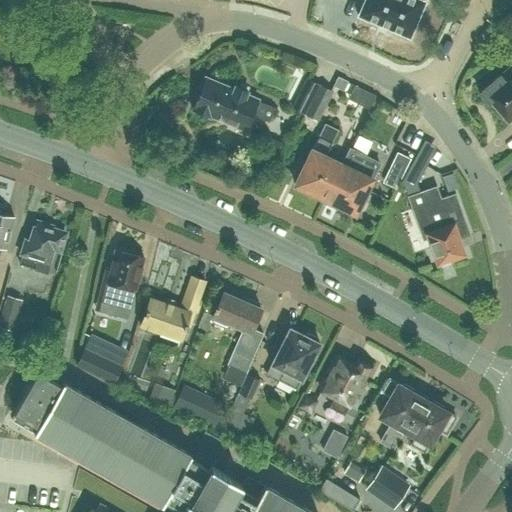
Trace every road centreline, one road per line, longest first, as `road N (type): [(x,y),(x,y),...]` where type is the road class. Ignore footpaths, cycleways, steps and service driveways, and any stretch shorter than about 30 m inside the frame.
road 1 (tertiary): [(511,379),(342,278),(93,169)]
road 2 (residential): [(427,102),(352,60),(264,27),(217,21),(176,36),(119,95)]
road 3 (residential): [(510,269),(472,160),(427,102)]
